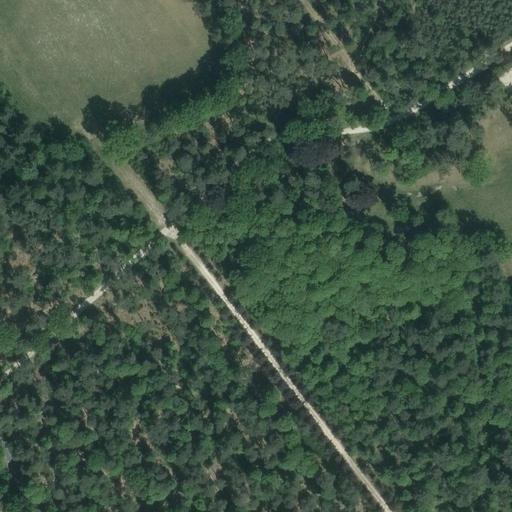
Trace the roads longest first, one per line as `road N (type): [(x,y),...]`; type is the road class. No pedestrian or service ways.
road 1 (track): [(511,44),(398,119),(262,144),(0,374)]
road 2 (track): [(167,226),(392,511)]
road 3 (track): [(383,499),(450,463),(511,375)]
road 4 (track): [(379,0),(350,55),(306,0)]
